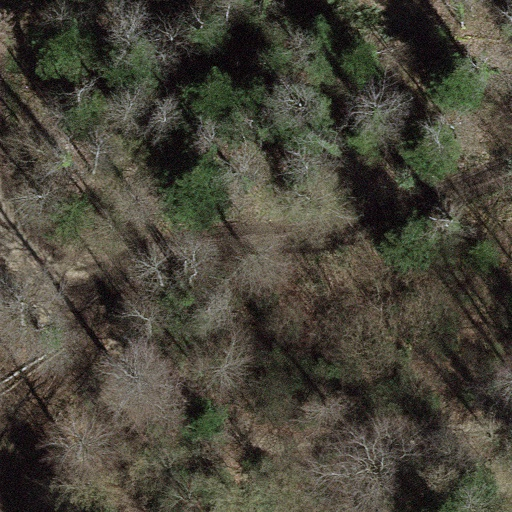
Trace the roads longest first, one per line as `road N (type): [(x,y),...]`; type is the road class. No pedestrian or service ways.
road 1 (track): [(0,286),(42,285),(389,214),(511,166)]
road 2 (track): [(153,511),(42,285),(0,146)]
